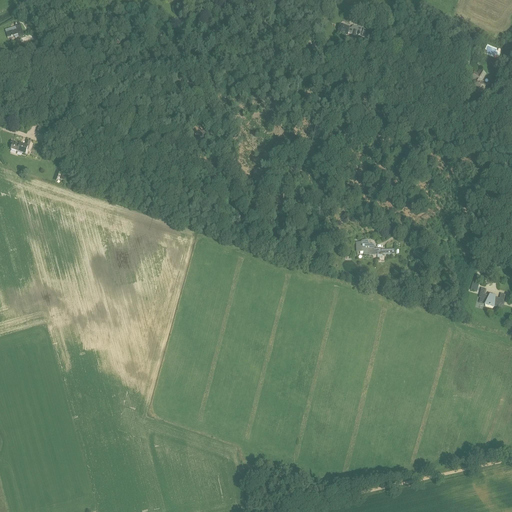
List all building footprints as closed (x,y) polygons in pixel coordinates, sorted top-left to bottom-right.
[(18,34),(19,38),(24,36),(20,23),(15,25),(16,29),(6,33),(8,38),(18,34)] [(351,39),(354,40),(356,34),(360,35),(362,29),(354,26),(352,27),(351,29),(349,28),(350,28),(340,25),(338,32),(347,35),(348,33),(352,34),(351,39)] [(33,32),(37,35),(41,31),(37,28),(36,29),(34,27),(32,28),(35,30),(33,32)] [(369,37),(374,40),(378,34),(373,31),(369,37)] [(475,47),(481,50),(483,43),(484,40),(479,38),(477,42),(475,47)] [(476,90),(481,93),(483,90),(485,90),(486,88),(485,86),(486,85),(481,82),(485,74),(479,71),(477,74),(474,72),(471,78),(475,80),(472,85),(474,86),(473,87),(477,89),(476,90)] [(37,133),(46,135),(48,129),(39,127),(37,133)] [(22,153),(26,154),(28,147),(28,148),(30,142),(27,141),(25,146),(12,141),(11,145),(12,145),(11,150),(18,152),(22,153)] [(364,252),(364,255),(395,254),(394,250),(383,250),(382,249),(374,249),(373,245),(370,245),(370,246),(368,246),(368,241),(362,241),(362,243),(356,243),(357,252),(364,252)] [(413,253),(423,261),(426,256),(416,249),(413,253)] [(470,291),(477,292),(479,283),(473,282),(470,291)] [(489,306),(501,309),(503,302),(504,302),(505,298),(496,295),(495,298),(490,296),(490,294),(485,293),(485,294),(480,293),(478,301),(483,302),(484,300),(488,301),(488,300),(491,301),(489,306)]
